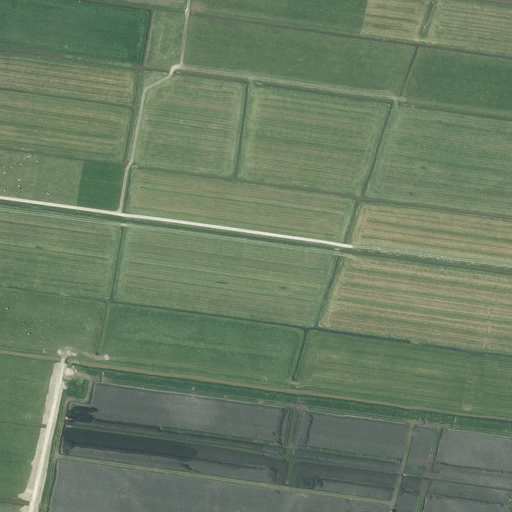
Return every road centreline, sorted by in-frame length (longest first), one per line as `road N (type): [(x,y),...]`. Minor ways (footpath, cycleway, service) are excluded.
road 1 (track): [(511,266),(119,214),(144,90),(180,67)]
road 2 (track): [(441,274),(0,209)]
road 3 (track): [(30,511),(65,352),(314,385)]
road 4 (track): [(511,114),(180,67),(188,0)]
road 5 (track): [(0,40),(139,61),(147,14)]
road 6 (track): [(119,214),(0,198)]
